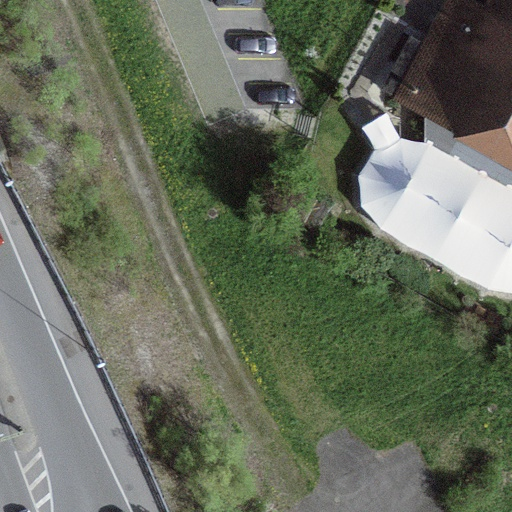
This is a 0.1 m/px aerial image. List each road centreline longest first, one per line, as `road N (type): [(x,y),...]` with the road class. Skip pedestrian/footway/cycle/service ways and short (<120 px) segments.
road 1 (track): [(73,0),(254,424),(338,511)]
road 2 (secondary): [(48,511),(0,361)]
